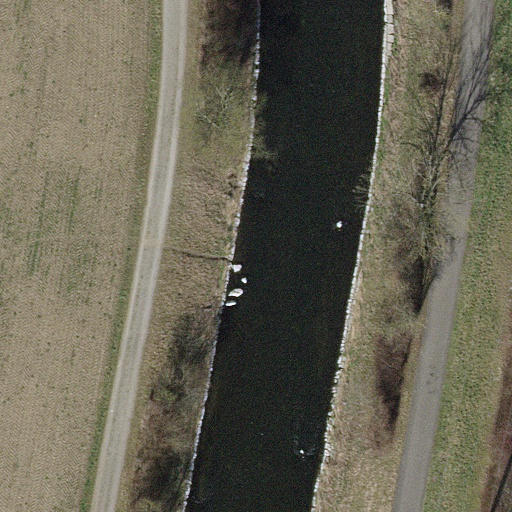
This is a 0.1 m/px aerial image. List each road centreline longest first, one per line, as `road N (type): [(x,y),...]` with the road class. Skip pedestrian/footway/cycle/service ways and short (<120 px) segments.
road 1 (track): [(98,511),(179,45),(176,0)]
road 2 (track): [(481,0),(460,211),(406,511)]
